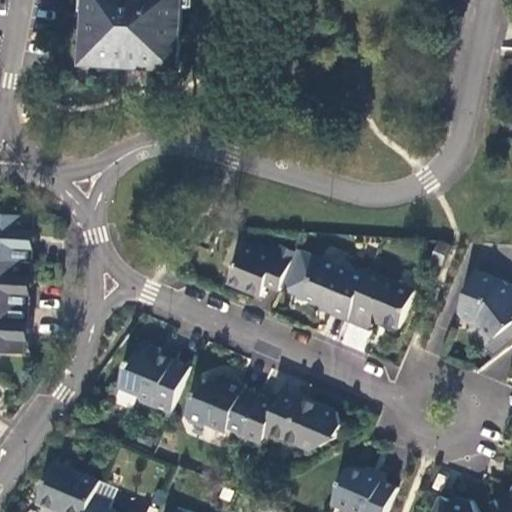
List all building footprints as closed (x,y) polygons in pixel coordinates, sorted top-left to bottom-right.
[(183,0),(93,0),(89,55),(104,56),(108,60),(162,64),(166,60),(179,61),(183,0)] [(35,216),(0,213),(0,258),(33,260),(33,246),(39,246),(40,227),(35,227),(35,216)] [(247,244),(232,283),(265,296),(269,285),(283,291),(298,252),(284,246),(281,253),(264,246),(262,250),(247,244)] [(450,247),(440,244),(435,259),(445,263),(450,247)] [(369,276),(323,257),(307,295),(335,306),(333,312),(350,319),(369,276)] [(33,260),(0,258),(0,305),(29,307),(30,292),(35,293),(36,275),(31,275),(33,260)] [(369,276),(350,319),(372,329),(378,316),(402,327),(418,289),(372,269),(369,276)] [(489,347),(497,357),(511,344),(511,290),(504,280),(475,272),(459,311),(461,317),(474,321),(479,317),(495,338),(489,347)] [(28,320),(29,307),(0,305),(0,350),(26,352),(26,339),(32,339),(34,321),(28,320)] [(162,344),(143,336),(135,356),(133,357),(121,386),(141,394),(143,401),(174,414),(196,360),(180,353),(174,357),(164,352),(162,344)] [(230,431),(246,437),(262,397),(247,391),(249,386),(223,376),(216,377),(215,380),(203,375),(188,413),(190,421),(205,427),(211,423),(230,431)] [(340,411),(286,389),(280,404),(262,397),(246,437),(268,446),(275,431),(315,447),(341,438),(346,424),(340,411)] [(90,511),(98,493),(104,481),(56,461),(39,503),(61,511),(90,511)] [(389,511),(400,486),(354,466),(349,468),(335,502),(358,511),(389,511)] [(451,494),(439,489),(429,511),(499,511),(498,509),(492,511),(481,511),(475,497),(464,503),(457,500),(456,496),(451,494)] [(90,511),(120,511),(110,508),(114,500),(98,493),(90,511)] [(511,511),(511,493),(494,501),(498,509),(499,511),(511,511)]
